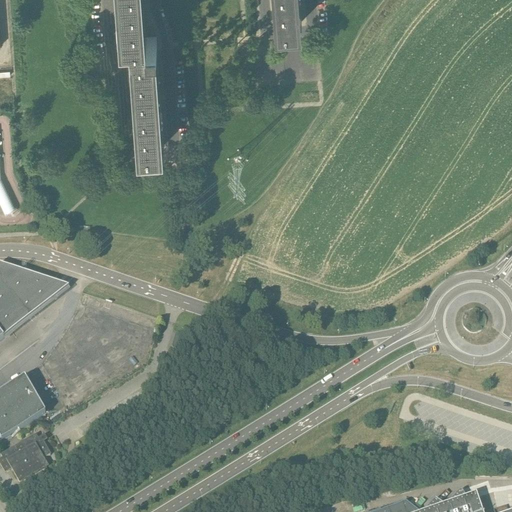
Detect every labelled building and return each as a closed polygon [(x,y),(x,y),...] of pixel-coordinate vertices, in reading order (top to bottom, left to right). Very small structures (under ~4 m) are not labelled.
[(117,0),(121,40),(130,39),(137,138),(142,138),(142,147),(164,146),(157,37),(146,38),(143,0),(117,0)] [(274,0),(275,15),(279,14),(280,24),(302,22),(300,0),(274,0)] [(0,159),(0,205),(7,221),(18,216),(1,181),(0,159)] [(184,337),(176,335),(172,349),(180,351),(184,337)] [(0,438),(2,442),(36,422),(45,416),(25,381),(0,395),(0,438)] [(41,444),(36,436),(1,456),(4,461),(2,462),(8,473),(12,470),(20,484),(47,468),(43,460),(51,456),(44,442),(41,444)] [(380,511),(481,511),(476,496),(475,496),(475,497),(466,500),(430,511),(416,511),(406,503),(380,511)]
